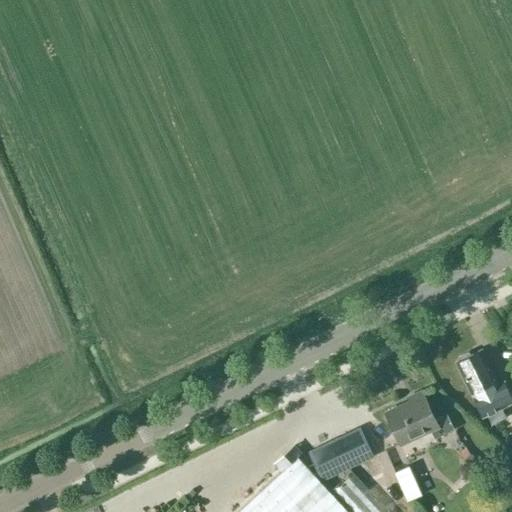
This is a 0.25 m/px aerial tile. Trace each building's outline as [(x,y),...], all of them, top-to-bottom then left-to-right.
[(511,377),(498,385),(480,349),(457,361),(473,392),(486,386),(497,410),(509,404),(511,410),(511,377)] [(447,414),(435,419),(422,391),(408,398),(409,401),(386,413),(401,443),(430,429),(435,438),(454,429),(447,414)] [(359,428),(309,451),(323,479),(373,456),(359,428)] [(301,453),(294,445),(275,463),(282,471),(237,511),(348,511),(298,456),(301,453)] [(333,489),(354,511),(407,511),(361,462),(333,489)]
